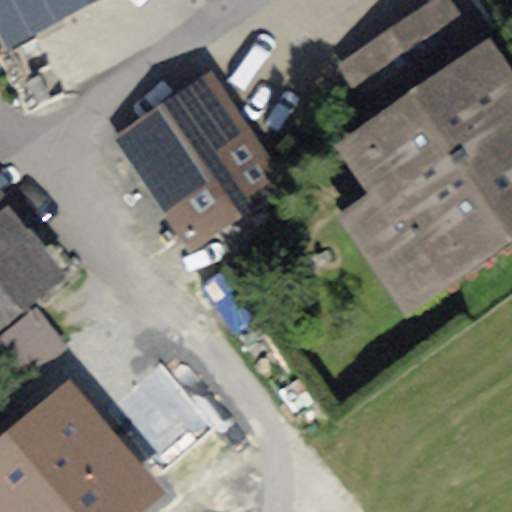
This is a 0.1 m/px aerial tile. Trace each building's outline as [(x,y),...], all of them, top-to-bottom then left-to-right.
[(13,0),(20,14),(46,0),(13,0)] [(400,134),(367,156),(402,206),(370,227),(412,288),(511,220),(511,119),(441,16),(358,72),(400,134)] [(210,88),(141,134),(206,231),(275,185),(210,88)] [(0,312),(48,275),(0,214),(0,312)] [(64,356),(31,318),(0,344),(0,364),(23,391),(64,356)] [(18,462),(0,477),(0,511),(109,511),(182,451),(185,455),(230,417),(175,351),(116,401),(105,389),(89,403),(100,416),(64,446),(45,423),(9,452),(18,462)]
